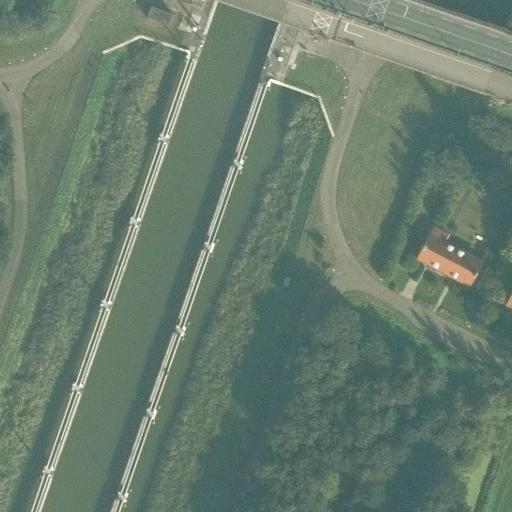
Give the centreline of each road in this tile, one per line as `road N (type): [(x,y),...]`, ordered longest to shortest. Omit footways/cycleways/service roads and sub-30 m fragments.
road 1 (unclassified): [(511,360),(364,281),(330,219),(330,171),(357,64),(426,0)]
road 2 (unclassified): [(0,300),(21,197),(8,76)]
road 3 (primary): [(511,54),(355,0)]
